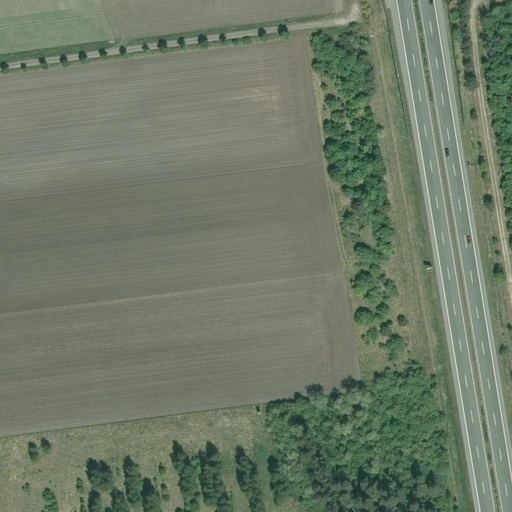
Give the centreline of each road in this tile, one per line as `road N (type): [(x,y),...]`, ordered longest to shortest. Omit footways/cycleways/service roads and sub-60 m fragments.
road 1 (motorway): [(404,0),(488,511)]
road 2 (motorway): [(510,511),(427,0)]
road 3 (track): [(0,68),(352,21),(361,0)]
road 4 (track): [(478,0),(472,14),(511,283)]
